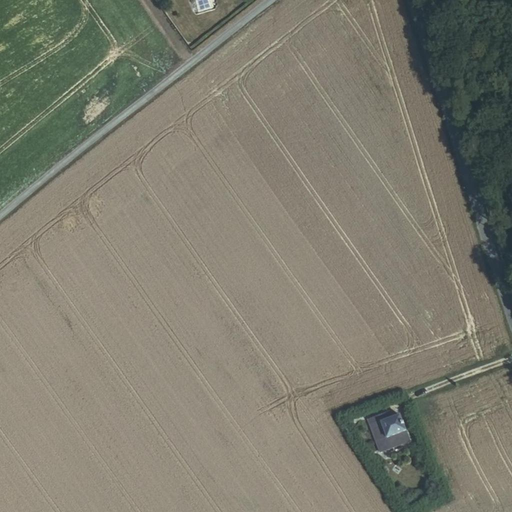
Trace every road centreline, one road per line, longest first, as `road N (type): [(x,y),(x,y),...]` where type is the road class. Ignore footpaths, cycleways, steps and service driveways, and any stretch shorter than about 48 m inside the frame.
road 1 (unclassified): [(0,217),(270,0)]
road 2 (tertiary): [(511,311),(412,0)]
